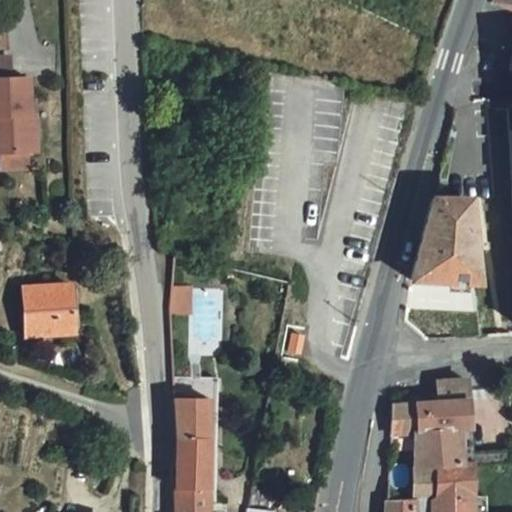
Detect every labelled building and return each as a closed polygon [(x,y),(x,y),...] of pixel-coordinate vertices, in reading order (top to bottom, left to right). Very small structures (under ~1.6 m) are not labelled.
[(487,6),(479,42),(501,47),(509,11),(487,6)] [(0,48),(0,70),(23,69),(23,48),(0,48)] [(40,69),(23,69),(0,70),(0,142),(36,142),(35,106),(40,106),(40,69)] [(45,106),(40,106),(35,106),(36,142),(46,142),(45,106)] [(511,197),(511,179),(483,201),(483,219),(511,197)] [(424,268),(486,270),(483,219),(483,201),(482,187),(445,187),(424,268)] [(37,324),(84,321),(81,274),(34,277),(37,324)] [(201,277),(182,276),(180,303),(200,304),(201,277)] [(443,389),(403,393),(402,421),(421,421),(426,485),(447,484),(445,448),(467,446),(465,412),(478,412),(475,367),(442,369),(443,389)] [(180,368),(182,388),(219,390),(227,390),(227,369),(180,368)] [(218,511),(219,390),(182,388),(186,430),(185,511),(218,511)] [(451,489),(440,490),(441,511),(484,511),(486,511),(484,482),(481,451),(450,453),(451,489)] [(499,481),(484,482),(486,511),(501,511),(499,481)] [(399,493),(397,511),(441,511),(440,490),(399,493)] [(288,511),(290,500),(258,495),(255,511),(288,511)]
